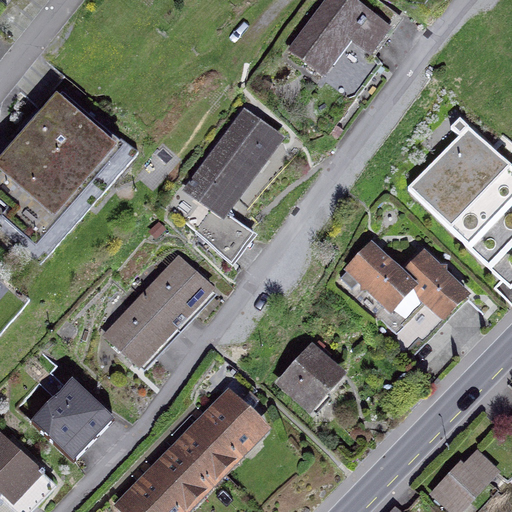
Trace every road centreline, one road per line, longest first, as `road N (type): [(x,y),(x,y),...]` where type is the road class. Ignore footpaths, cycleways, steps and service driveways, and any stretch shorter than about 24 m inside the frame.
road 1 (residential): [(474,0),(140,428),(58,511)]
road 2 (primary): [(511,344),(349,511)]
